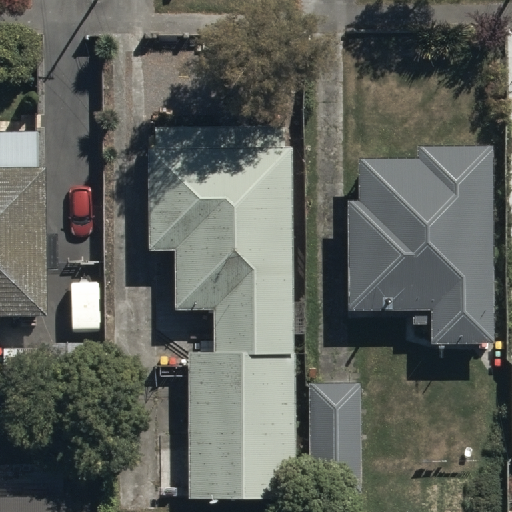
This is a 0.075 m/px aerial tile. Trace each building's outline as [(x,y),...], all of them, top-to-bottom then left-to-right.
[(155,445),(155,494),(293,494),(293,140),(285,140),(285,122),(153,122),(153,143),(145,143),(145,245),(171,245),(171,304),(211,304),(211,346),(188,346),(188,445),(155,445)] [(0,308),(41,310),(42,264),(53,264),(54,231),(44,230),(45,161),(39,161),(40,126),(0,125),(0,308)] [(348,305),(410,305),(410,319),(429,319),(429,336),(489,336),(489,143),(420,143),(420,156),(355,156),(355,193),(348,193),(348,305)] [(305,379),(307,489),(357,488),(356,379),(305,379)] [(27,477),(0,476),(0,511),(70,511),(70,492),(27,492),(27,477)]
